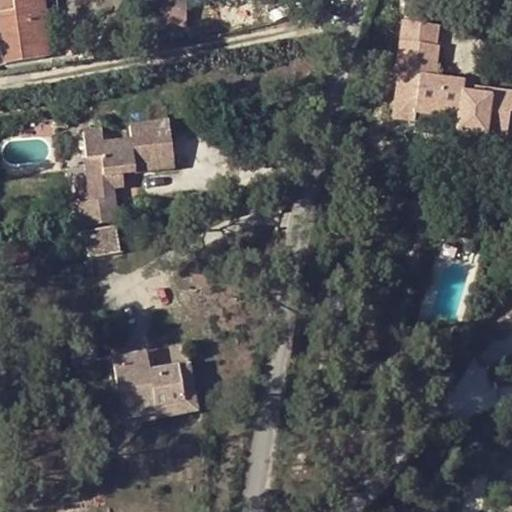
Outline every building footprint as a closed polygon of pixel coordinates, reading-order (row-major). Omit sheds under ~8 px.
[(55,0),(0,0),(0,41),(3,63),(45,58),(39,21),(43,21),(42,13),(57,11),(55,0)] [(183,0),(140,0),(142,28),(184,27),(183,0)] [(432,46),(435,27),(401,21),(398,41),(392,74),(394,75),(414,77),(410,99),(392,97),(389,118),(409,120),(410,113),(452,118),(450,132),(502,140),(506,113),(511,114),(511,95),(483,91),(482,97),(467,96),(467,100),(457,98),(459,87),(460,83),(429,79),(434,46),(432,46)] [(394,75),(392,97),(410,99),(414,77),(394,75)] [(482,97),(483,91),(459,87),(457,98),(467,100),(467,96),(482,97)] [(452,118),(410,113),(409,120),(407,131),(450,137),(450,132),(452,118)] [(102,129),(82,131),(89,191),(111,188),(123,188),(121,176),(173,170),(167,122),(128,126),(129,139),(103,142),(102,129)] [(91,202),(112,200),(111,188),(89,191),(91,202)] [(81,203),(84,228),(115,223),(112,200),(91,202),(81,203)] [(114,227),(83,233),(87,257),(119,253),(114,227)] [(438,340),(448,343),(452,332),(441,329),(438,340)] [(172,367),(188,364),(184,345),(168,347),(172,367)] [(181,394),(192,392),(188,364),(172,367),(148,371),(145,354),(110,359),(120,418),(155,413),(155,408),(183,403),(181,394)] [(183,403),(155,408),(155,413),(156,419),(195,413),(192,392),(181,394),(183,403)]
